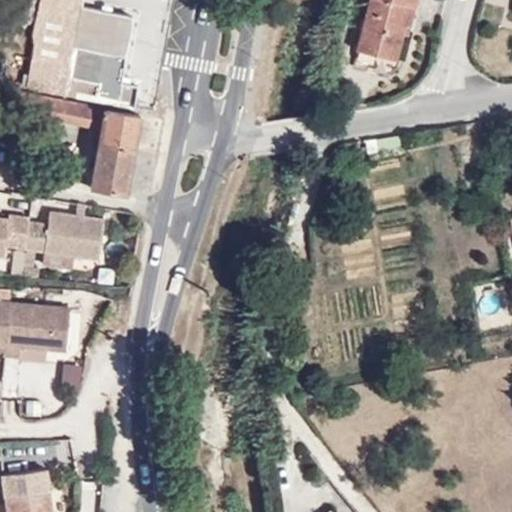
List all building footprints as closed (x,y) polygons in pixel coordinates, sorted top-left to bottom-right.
[(84,0),(39,0),(33,30),(34,42),(124,61),(131,16),(84,3),(84,0)] [(405,4),(406,0),(355,0),(349,27),(387,37),(398,1),(405,4)] [(124,61),(34,42),(28,89),(134,112),(139,89),(120,84),(124,61)] [(123,192),(139,115),(104,107),(88,185),(123,192)] [(34,224),(29,250),(48,253),(78,258),(104,262),(110,223),(55,214),(52,226),(34,224)] [(10,245),(29,250),(34,224),(34,219),(14,215),(13,219),(0,216),(0,254),(9,255),(10,245)] [(78,258),(48,253),(46,267),(77,270),(78,258)] [(69,311),(0,302),(0,354),(18,356),(19,346),(64,352),(69,311)] [(24,416),(41,417),(42,402),(25,400),(24,416)] [(55,511),(50,468),(6,474),(10,511),(55,511)]
